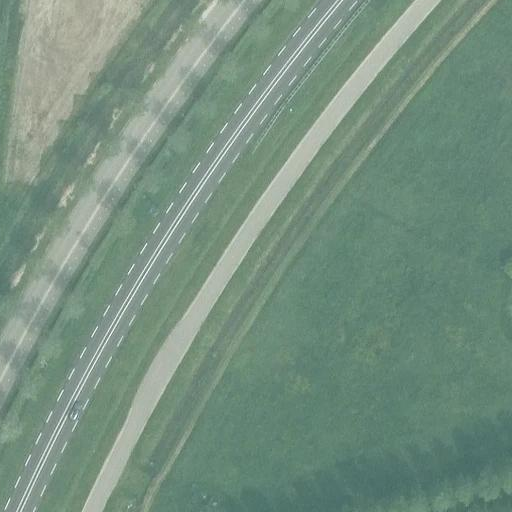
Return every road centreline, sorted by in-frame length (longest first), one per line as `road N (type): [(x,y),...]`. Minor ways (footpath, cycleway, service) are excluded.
road 1 (unclassified): [(427,0),(343,97),(171,359),(90,511)]
road 2 (primary): [(340,0),(162,244),(18,511)]
road 3 (unclassified): [(231,0),(126,141),(0,346)]
